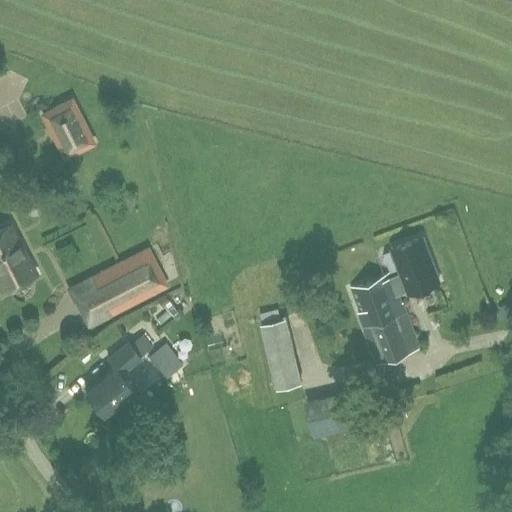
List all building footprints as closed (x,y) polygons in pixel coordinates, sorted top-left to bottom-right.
[(93,142),(72,99),(43,114),(65,157),(93,142)] [(0,284),(3,290),(35,274),(10,225),(0,230),(0,284)] [(408,292),(438,282),(422,236),(392,247),(401,274),(391,279),(391,278),(353,291),(379,361),(419,347),(403,302),(400,303),(397,294),(407,290),(408,292)] [(88,326),(168,284),(148,246),(68,288),(88,326)] [(277,387),(300,382),(284,316),(261,322),(277,387)] [(103,413),(134,389),(121,373),(141,357),(128,341),(108,358),(115,366),(85,390),(103,413)] [(165,342),(148,356),(165,377),(182,364),(165,342)] [(313,437),(362,425),(353,389),(304,401),(313,437)]
